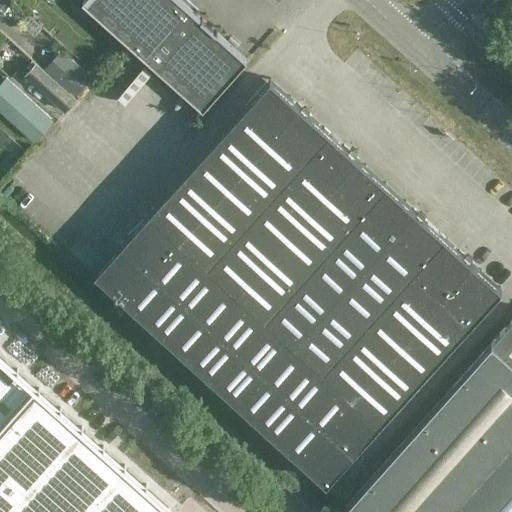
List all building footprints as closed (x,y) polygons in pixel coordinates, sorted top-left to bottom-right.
[(246,58),(180,0),(82,0),(203,107),(246,58)] [(91,70),(96,76),(121,47),(115,42),(91,70)] [(36,61),(24,74),(62,107),(65,110),(76,97),(75,96),(73,94),(50,74),(44,68),(36,61)] [(0,81),(0,105),(35,139),(55,117),(8,72),(0,81)] [(266,81),(255,93),(140,219),(141,228),(120,251),(342,452),(363,429),(371,429),(496,291),(474,271),(473,261),(414,208),(405,207),(359,165),(358,156),(298,102),(290,102),(266,81)] [(141,228),(140,219),(95,270),(326,479),(371,429),(363,429),(342,452),(120,251),(141,228)] [(511,317),(345,505),(352,511),(446,511),(511,439),(511,317)] [(0,511),(163,511),(168,506),(0,356),(0,511)] [(511,511),(511,439),(446,511),(511,511)] [(254,511),(243,502),(234,511),(254,511)]
